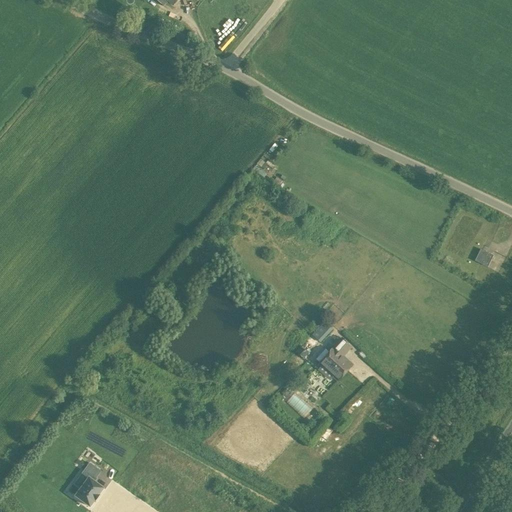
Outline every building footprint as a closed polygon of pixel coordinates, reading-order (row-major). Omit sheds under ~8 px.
[(256,164),(264,170),(267,165),(260,160),(256,164)] [(266,174),(254,166),(251,169),(264,178),(266,174)] [(285,184),(280,181),(276,178),(273,182),(282,188),(285,184)] [(476,261),(488,268),(494,256),(481,250),(476,261)] [(311,335),(317,341),(326,331),(320,326),(311,335)] [(325,349),(315,359),(319,363),(318,364),(338,381),(347,370),(352,365),(342,357),(346,353),(351,347),(341,338),(331,350),(329,352),(325,349)] [(303,358),(307,350),(299,346),(295,354),(303,358)] [(303,417),(312,407),(294,392),(286,401),(303,417)] [(303,432),(308,437),(312,433),(306,428),(303,432)] [(97,495),(102,488),(93,482),(96,478),(95,478),(100,471),(89,463),(83,470),(90,475),(75,496),(89,506),(93,500),(94,500),(98,495),(97,495)] [(148,484),(139,497),(160,511),(162,511),(171,501),(148,484)]
